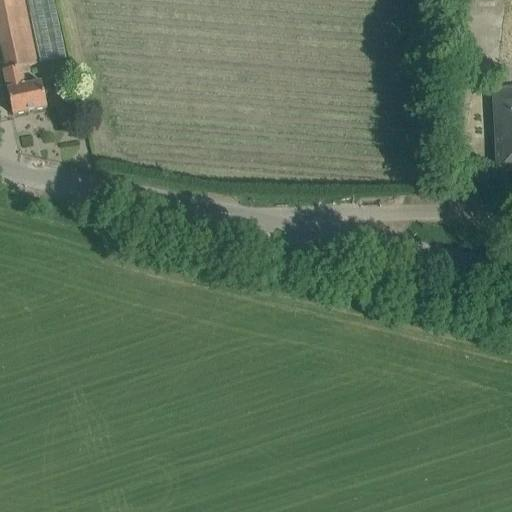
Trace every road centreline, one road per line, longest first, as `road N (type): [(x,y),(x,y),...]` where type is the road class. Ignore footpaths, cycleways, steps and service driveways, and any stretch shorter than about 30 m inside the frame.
road 1 (tertiary): [(291,226),(0,169)]
road 2 (tertiary): [(511,277),(291,226)]
road 3 (unclassified): [(291,226),(337,213),(511,210)]
